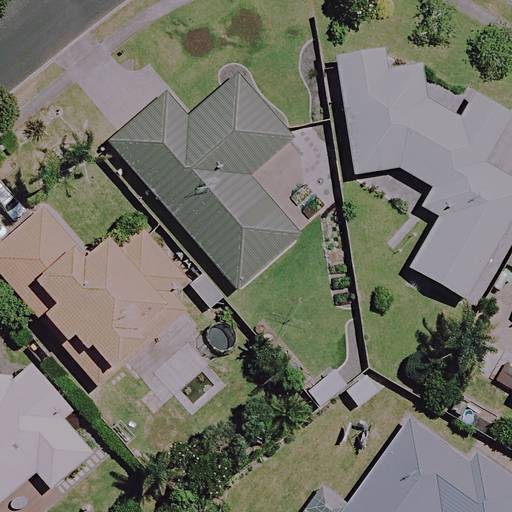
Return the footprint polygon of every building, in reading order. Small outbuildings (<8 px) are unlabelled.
[(391,75),(377,56),(338,62),(356,174),(399,170),(435,190),(424,210),(441,220),(411,272),(465,303),(511,221),(511,185),(482,169),(511,118),(465,92),(450,118),(425,104),(422,70),(391,75)] [(293,143),(240,80),(187,125),(166,101),(113,146),(237,291),(298,239),(248,181),(293,143)] [(184,284),(141,234),(116,255),(110,248),(91,264),(46,211),(0,249),(0,274),(43,325),(66,351),(67,351),(98,388),(184,315),(169,297),(184,284)] [(0,505),(36,473),(52,492),(92,456),(62,422),(72,413),(33,369),(21,380),(16,384),(14,383),(12,382),(10,380),(7,379),(5,378),(2,378),(0,377),(0,505)] [(511,511),(511,488),(408,418),(344,511),(511,511)]
